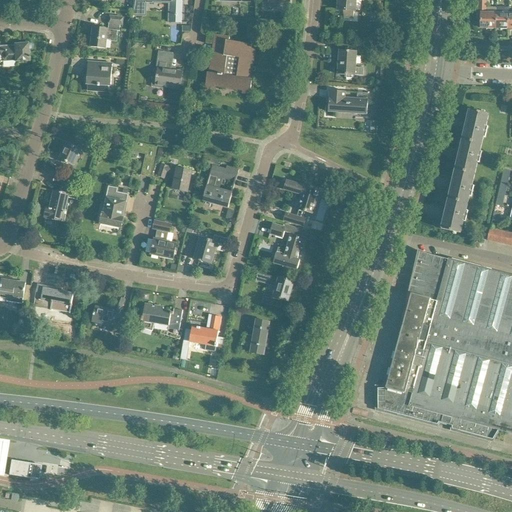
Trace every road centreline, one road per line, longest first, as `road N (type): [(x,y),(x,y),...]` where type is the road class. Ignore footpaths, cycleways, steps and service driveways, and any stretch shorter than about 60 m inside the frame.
road 1 (residential): [(0,243),(223,289),(267,160),(290,141),(315,0)]
road 2 (secondary): [(302,444),(0,401)]
road 3 (secondary): [(0,427),(285,477)]
road 4 (tertiary): [(302,444),(388,231)]
road 5 (residential): [(0,243),(65,25)]
road 6 (secondary): [(511,489),(302,444)]
road 7 (tertiary): [(388,231),(431,72)]
road 8 (secondary): [(319,483),(464,511)]
road 9 (residential): [(511,260),(388,231)]
